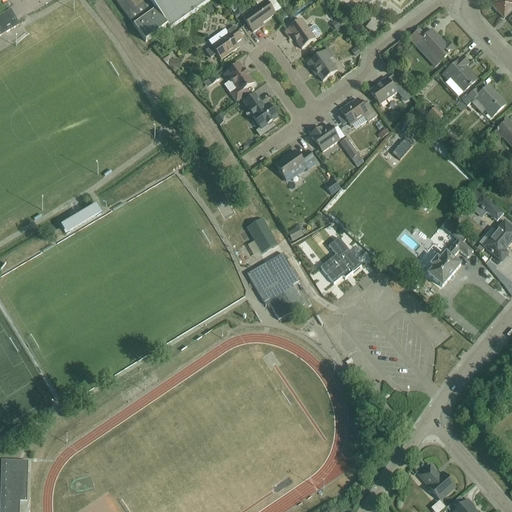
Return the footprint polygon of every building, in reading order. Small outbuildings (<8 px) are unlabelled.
[(127,0),(114,0),(147,44),(169,28),(150,2),(135,12),(134,9),(127,0)] [(127,0),(134,9),(135,12),(150,2),(169,28),(171,31),(214,0),(127,0)] [(274,0),(271,0),(267,3),(267,2),(243,19),(254,34),(261,28),(260,27),(276,15),(281,11),(274,0)] [(498,0),(491,7),(496,12),(496,11),(504,20),(511,12),(511,1),(511,0),(498,0)] [(218,1),(212,5),(213,6),(216,10),(222,6),(219,2),(218,1)] [(0,37),(19,27),(10,12),(0,17),(0,37)] [(302,51),(316,41),(315,39),(319,36),(320,32),(317,29),(314,28),(309,31),(302,21),(285,34),(290,40),(293,38),(302,51)] [(337,32),(343,28),(338,21),(332,25),(337,32)] [(381,27),(372,21),(366,29),(375,36),(381,27)] [(236,28),(228,33),(230,35),(205,52),(211,60),(217,56),(221,62),(240,49),(237,44),(244,40),(236,28)] [(419,31),(408,41),(415,49),(418,46),(432,62),(430,64),(431,66),(434,69),(439,65),(455,50),(449,44),(445,48),(441,44),(442,42),(432,32),(425,38),(419,31)] [(338,73),(330,61),(331,60),(335,57),(329,50),(326,52),(308,65),(313,73),(315,72),(323,83),(338,73)] [(352,53),(357,59),(361,55),(356,50),(352,53)] [(391,57),(386,61),(390,66),(395,62),(391,57)] [(463,59),(444,76),(448,81),(446,83),(459,97),(464,92),(464,93),(477,81),(465,69),(469,65),(463,59)] [(171,60),(170,68),(181,70),(182,61),(171,60)] [(231,81),(237,90),(233,93),(232,98),(236,104),(249,95),(246,90),(254,85),(241,66),(225,76),(229,82),(231,81)] [(207,83),(205,85),(208,90),(210,88),(220,81),(217,76),(207,83)] [(380,107),(398,94),(387,79),(380,83),(381,84),(370,92),(380,107)] [(477,89),(468,99),(462,104),(463,105),(467,109),(471,105),(481,116),(484,113),(491,121),(494,117),(507,106),(489,87),(482,94),(477,89)] [(256,96),(244,104),(253,117),(252,117),(261,130),(259,131),(257,133),(261,139),(262,138),(277,128),(276,127),(275,128),(272,124),(278,119),(269,106),(265,109),(256,96)] [(347,108),(340,113),(350,128),(363,119),(368,125),(377,118),(368,105),(367,103),(361,107),(357,101),(348,109),(347,108)] [(463,105),(457,109),(461,114),(466,109),(463,105)] [(442,118),(434,109),(427,116),(435,125),(442,118)] [(222,115),(215,119),(220,127),(224,124),(224,119),(222,115)] [(511,126),(508,122),(494,134),(500,141),(502,139),(511,149),(511,126)] [(322,154),(339,142),(328,127),(322,131),(321,129),(310,137),(322,154)] [(380,135),(383,140),(389,135),(386,131),(380,135)] [(351,161),(358,157),(346,140),(340,145),(351,161)] [(405,142),(392,156),(399,163),(412,148),(405,142)] [(477,142),(465,153),(468,157),(480,145),(477,142)] [(288,185),(307,172),(316,165),(308,152),(299,158),(295,152),(286,158),(287,159),(275,168),(288,185)] [(361,161),(355,166),(357,169),(364,164),(361,161)] [(480,175),(475,179),(479,184),(484,180),(480,175)] [(331,197),(340,190),(334,182),(325,188),(331,197)] [(497,223),(504,216),(483,199),(477,206),(497,223)] [(219,207),(228,219),(236,213),(226,201),(219,207)] [(449,220),(442,229),(450,235),(456,228),(449,220)] [(263,221),(247,230),(262,256),(278,247),(263,221)] [(504,253),(511,243),(511,229),(505,224),(484,249),(501,263),(508,256),(504,253)] [(304,238),(298,228),(287,234),(293,244),(304,238)] [(336,257),(320,269),(334,286),(343,278),(345,281),(362,267),(339,240),(329,248),(336,257)] [(468,260),(474,253),(459,240),(440,262),(437,259),(431,267),(434,270),(428,277),(442,289),(460,267),(452,260),(459,252),(468,260)] [(429,253),(435,257),(439,250),(433,247),(429,253)] [(281,320),(304,306),(293,287),(299,283),(283,256),(248,277),(265,307),(270,308),(273,306),(281,320)] [(150,371),(126,387),(133,397),(157,381),(150,371)] [(19,511),(20,502),(27,502),(28,462),(21,462),(21,463),(18,463),(18,462),(2,461),(1,470),(1,490),(0,511),(19,511)] [(419,477),(428,488),(428,489),(428,492),(430,494),(433,494),(440,502),(456,488),(444,475),(440,478),(430,467),(419,477)] [(433,509),(435,511),(443,511),(448,508),(442,501),(433,509)] [(454,511),(473,511),(474,510),(467,501),(465,503),(454,511)]
